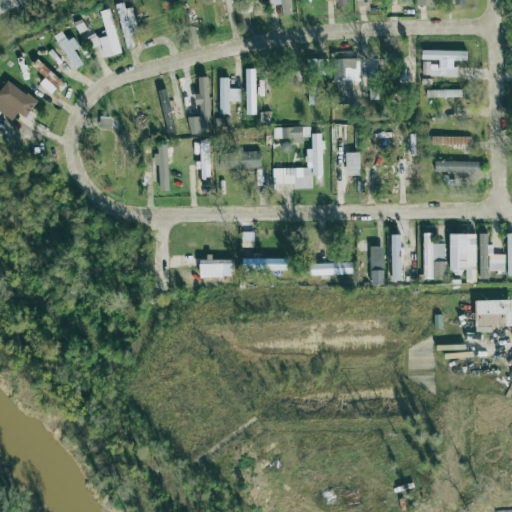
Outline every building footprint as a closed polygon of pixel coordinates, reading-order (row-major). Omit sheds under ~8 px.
[(288,14),(287,0),(274,0),(275,15),(288,14)] [(103,36),(95,39),(101,59),(120,53),(107,8),(96,11),(103,36)] [(70,70),(79,65),(71,50),(76,48),(70,37),(64,41),(58,31),(50,36),(70,70)] [(59,83),(42,66),(36,72),(41,78),(35,84),(47,96),(59,83)] [(185,135),(227,134),(227,118),(207,118),(206,77),(194,77),(195,94),(190,95),(190,105),(196,105),(196,117),(185,117),(185,135)] [(22,119),(33,100),(3,82),(0,86),(0,113),(9,119),(12,113),(22,119)] [(457,97),(457,90),(425,90),(425,98),(457,97)] [(269,168),(270,186),(308,184),(308,176),(319,176),(317,134),(307,134),(308,149),(302,150),(303,167),(269,168)] [(465,145),(466,137),(430,137),(429,145),(465,145)] [(256,152),(232,152),(232,169),(257,168),(256,152)] [(431,171),(475,173),(475,162),(431,161),(431,171)] [(419,280),(441,279),(441,244),(429,244),(429,233),(418,233),(419,280)] [(511,251),(511,233),(503,234),(503,276),(511,276),(511,251)] [(444,235),(445,270),(461,270),(461,283),(472,282),(471,234),(444,235)] [(380,247),(367,247),(366,285),(380,285),(380,247)] [(502,255),(485,255),(486,271),(502,270),(502,255)] [(346,263),(304,264),(305,276),(346,275),(346,263)] [(508,300),(470,301),(471,332),(486,332),(486,327),(508,326),(508,300)]
